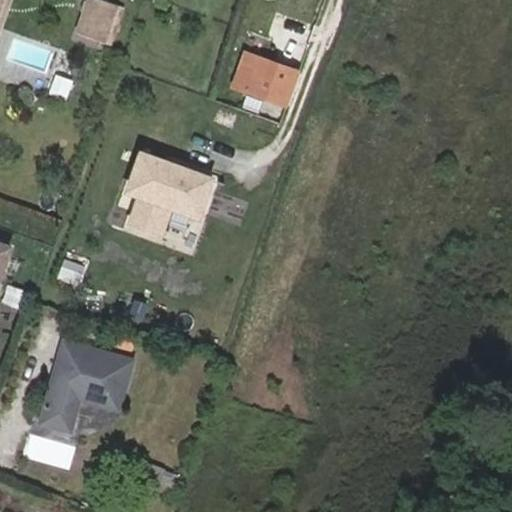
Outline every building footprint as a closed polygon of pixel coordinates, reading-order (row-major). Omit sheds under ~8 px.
[(0,37),(13,0),(6,0),(0,17),(0,37)] [(105,43),(119,6),(101,0),(88,0),(77,33),(105,43)] [(285,105),(297,71),(246,53),(234,86),(285,105)] [(213,176),(138,150),(124,191),(135,195),(125,224),(162,237),(171,211),(198,221),(213,176)] [(119,408),(132,359),(63,340),(54,375),(58,376),(56,383),(52,382),(44,409),(74,418),(80,398),(86,394),(97,397),(96,402),(119,408)] [(96,402),(97,397),(86,394),(80,398),(96,402)] [(74,418),(44,409),(41,422),(71,430),(74,418)]
